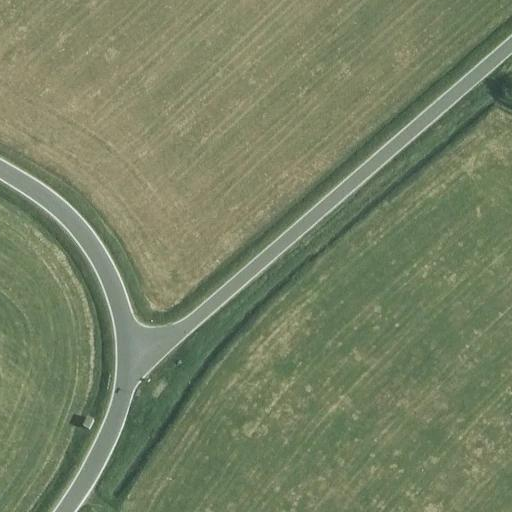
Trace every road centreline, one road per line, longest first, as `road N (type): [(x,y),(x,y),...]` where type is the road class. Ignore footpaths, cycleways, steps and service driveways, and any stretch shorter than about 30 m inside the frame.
road 1 (unclassified): [(126,350),(188,325),(511,45)]
road 2 (tertiary): [(126,350),(115,296),(91,248),(48,202),(0,171)]
road 3 (tertiary): [(64,511),(113,421),(126,350)]
